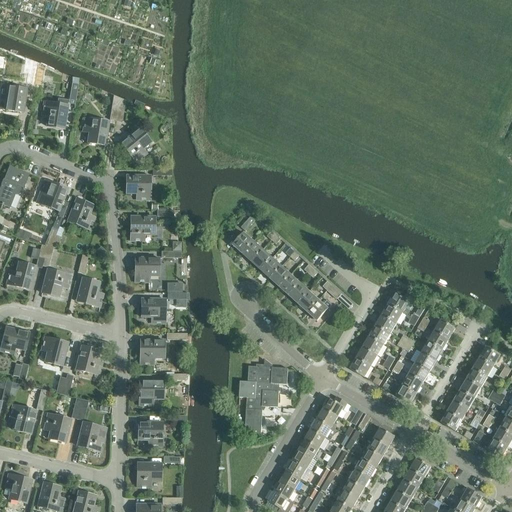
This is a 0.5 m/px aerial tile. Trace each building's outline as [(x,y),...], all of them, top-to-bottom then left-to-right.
[(28,88),(34,89),(36,76),(30,75),(28,88)] [(69,104),(69,105),(75,105),(78,85),(72,84),(69,101),(69,104)] [(1,99),(7,100),(6,111),(23,113),(27,90),(3,86),(1,99)] [(109,121),(116,122),(119,99),(113,97),(109,121)] [(44,103),(42,116),(48,117),(47,127),(48,127),(60,129),(64,130),(68,107),(68,105),(68,104),(69,104),(69,101),(61,100),(58,99),(57,103),(57,105),(44,103)] [(119,99),(116,122),(122,123),(125,102),(119,99)] [(83,132),(89,133),(87,143),(105,146),(109,123),(85,119),(83,132)] [(121,145),(136,163),(146,154),(142,150),(150,143),(139,129),(121,145)] [(0,189),(0,204),(9,208),(15,193),(18,195),(21,187),(24,188),(29,175),(9,166),(0,189)] [(126,194),(137,194),(137,201),(150,201),(150,177),(126,177),(126,194)] [(45,181),(36,203),(59,212),(67,190),(45,181)] [(67,222),(90,231),(95,218),(89,216),(93,206),(76,200),(67,222)] [(130,242),(144,242),(144,236),(154,236),(155,218),(131,218),(130,242)] [(241,228),(245,232),(256,220),(250,218),(241,228)] [(52,228),(45,247),(47,247),(51,248),(56,236),(58,230),(52,228)] [(21,230),(19,238),(30,240),(32,233),(21,230)] [(0,239),(8,243),(10,237),(0,232),(0,239)] [(267,237),(271,241),(276,236),(271,232),(267,237)] [(233,246),(243,254),(254,242),(244,234),(233,246)] [(61,238),(56,236),(51,248),(53,249),(56,250),(61,238)] [(276,236),(271,241),(276,245),(280,240),(276,236)] [(243,254),(252,263),(263,250),(254,242),(243,254)] [(38,258),(44,259),(47,247),(45,247),(41,246),(40,253),(38,258)] [(47,247),(44,259),(42,267),(49,268),(53,249),(51,248),(47,247)] [(101,248),(95,254),(101,259),(106,253),(105,252),(101,248)] [(34,249),(31,259),(37,261),(38,261),(38,258),(40,253),(40,251),(34,249)] [(285,254),(290,258),(295,253),(290,249),(285,254)] [(252,263),(261,271),(272,259),(263,250),(252,263)] [(295,253),(290,258),(294,262),(299,257),(295,253)] [(79,268),(85,269),(88,257),(82,256),(79,268)] [(135,283),(148,283),(148,277),(159,277),(159,259),(135,259),(135,283)] [(261,271),(270,279),(282,267),(272,259),(261,271)] [(7,285),(30,291),(36,267),(18,263),(16,273),(10,272),(7,285)] [(304,271),(309,275),(313,270),(309,265),(304,271)] [(270,279),(280,288),(291,276),(282,267),(270,279)] [(41,294),(59,298),(61,288),(67,289),(71,276),(47,270),(41,294)] [(313,270),(309,275),(313,278),(318,273),(313,270)] [(280,288),(289,296),(300,284),(291,276),(280,288)] [(77,302),(100,308),(103,295),(97,293),(99,283),(82,279),(77,302)] [(323,287),(328,291),(333,286),(328,282),(323,287)] [(289,296),(298,305),(310,292),(300,284),(289,296)] [(333,286),(328,291),(338,300),(342,295),(333,286)] [(298,305),(308,313),(319,301),(310,292),(298,305)] [(395,294),(389,305),(403,313),(409,302),(395,294)] [(352,304),(342,295),(338,300),(348,309),(352,304)] [(141,318),(152,318),(152,324),(165,324),(165,300),(141,300),(141,318)] [(319,301),(308,313),(317,321),(331,306),(327,303),(324,306),(319,301)] [(389,305),(382,316),(397,324),(403,313),(389,305)] [(414,313),(411,318),(417,322),(420,317),(414,313)] [(382,316),(376,326),(390,335),(397,324),(382,316)] [(417,322),(411,318),(408,323),(414,327),(417,322)] [(424,319),(421,324),(427,327),(430,322),(424,319)] [(441,321),(435,332),(449,340),(455,329),(441,321)] [(427,327),(421,324),(418,329),(424,332),(427,327)] [(376,326),(370,337),(384,346),(390,335),(376,326)] [(0,352),(13,355),(15,349),(25,351),(29,334),(6,328),(0,352)] [(435,332),(428,342),(443,351),(449,340),(435,332)] [(403,336),(400,341),(406,344),(409,339),(403,336)] [(370,337),(363,348),(377,356),(384,346),(370,337)] [(41,351),(48,352),(45,362),(62,367),(68,344),(45,338),(41,351)] [(409,339),(406,344),(412,348),(415,343),(409,339)] [(140,365),(154,365),(154,359),(164,359),(164,341),(140,341),(140,365)] [(397,346),(403,349),(406,344),(400,341),(397,346)] [(428,342),(422,353),(436,362),(443,351),(428,342)] [(406,344),(403,349),(409,353),(412,348),(406,344)] [(76,370),(99,376),(102,363),(96,361),(99,351),(82,347),(76,370)] [(363,348),(357,359),(371,367),(377,356),(363,348)] [(486,348),(480,358),(494,367),(501,356),(486,348)] [(422,353),(416,364),(430,373),(436,362),(422,353)] [(402,355),(399,359),(405,365),(408,361),(402,355)] [(389,356),(386,361),(392,365),(395,360),(389,356)] [(480,358),(473,369),(488,378),(494,367),(480,358)] [(371,367),(357,359),(350,370),(365,378),(371,367)] [(247,398),(246,410),(245,433),(261,434),(263,407),(278,408),(280,385),(287,386),(288,369),(273,368),(273,366),(265,360),(265,366),(257,365),(256,367),(249,367),(248,382),(240,382),(239,398),(247,398)] [(392,365),(386,361),(383,366),(389,370),(392,365)] [(398,362),(395,367),(401,370),(404,365),(398,362)] [(17,384),(23,386),(28,366),(22,364),(17,384)] [(416,364),(409,375),(423,383),(430,373),(416,364)] [(401,370),(395,367),(392,372),(398,375),(401,370)] [(505,367),(502,372),(508,375),(511,370),(505,367)] [(470,376),(467,380),(481,388),(488,378),(473,369),(473,370),(471,369),(468,375),(470,376)] [(508,375),(502,372),(499,377),(505,380),(508,375)] [(66,379),(62,395),(68,397),(73,377),(67,375),(66,379)] [(409,375),(403,386),(417,394),(423,383),(409,375)] [(56,394),(62,395),(66,379),(60,378),(56,394)] [(373,383),(379,386),(382,381),(376,378),(373,383)] [(467,380),(461,391),(475,399),(481,388),(467,380)] [(1,401),(7,403),(12,383),(6,382),(1,401)] [(139,406),(152,406),(153,400),(163,400),(163,382),(139,382),(139,406)] [(382,389),(388,392),(391,387),(385,383),(382,389)] [(417,394),(403,386),(396,397),(410,405),(411,404),(412,405),(414,404),(416,401),(416,400),(414,399),(417,394)] [(494,389),(491,394),(497,398),(500,393),(494,389)] [(36,410),(43,411),(47,392),(41,390),(36,410)] [(461,391),(454,402),(468,410),(475,399),(461,391)] [(500,393),(497,398),(503,401),(506,396),(500,393)] [(488,399),(494,403),(497,398),(491,394),(488,399)] [(326,405),(324,409),(338,418),(342,410),(343,411),(348,404),(337,398),(335,402),(330,399),(327,399),(325,403),(326,405)] [(497,398),(494,403),(500,406),(503,401),(497,398)] [(71,419),(78,420),(82,400),(76,399),(71,419)] [(82,400),(78,420),(84,422),(88,402),(82,400)] [(454,402),(448,413),(462,421),(468,410),(454,402)] [(10,419),(16,421),(13,431),(30,435),(36,412),(13,406),(10,419)] [(317,420),(332,428),(335,430),(337,428),(336,425),(334,424),(338,418),(324,409),(317,420)] [(351,423),(356,426),(363,413),(358,410),(351,423)] [(480,410),(477,415),(483,419),(486,413),(480,410)] [(462,421),(448,413),(441,423),(456,432),(462,421)] [(45,428),(51,429),(48,439),(65,444),(71,420),(48,414),(45,428)] [(358,428),(363,431),(371,418),(366,415),(358,428)] [(483,419),(477,415),(474,420),(480,424),(483,419)] [(489,415),(486,421),(492,424),(495,419),(489,415)] [(511,421),(507,418),(500,429),(511,435),(511,421)] [(317,420),(311,430),(326,438),(332,428),(317,420)] [(492,424),(486,421),(483,426),(489,429),(492,424)] [(83,423),(77,446),(101,452),(104,439),(106,429),(100,427),(83,423)] [(138,441),(148,441),(148,447),(162,447),(162,423),(138,423),(138,441)] [(350,427),(345,436),(349,438),(354,430),(350,427)] [(381,429),(374,439),(389,448),(395,437),(381,429)] [(511,435),(500,429),(494,440),(508,448),(511,441),(511,435)] [(311,430),(305,440),(320,449),(326,438),(311,430)] [(356,431),(351,440),(355,442),(360,433),(356,431)] [(480,431),(476,437),(482,441),(486,435),(480,431)] [(464,437),(470,440),(473,435),(467,432),(464,437)] [(349,438),(345,436),(340,445),(344,447),(349,438)] [(473,442),(479,446),(482,441),(476,437),(473,442)] [(374,439),(368,450),(383,458),(389,448),(374,439)] [(305,440),(299,451),(313,459),(320,449),(305,440)] [(355,442),(351,440),(346,448),(350,451),(355,442)] [(508,448),(494,440),(487,451),(502,459),(508,448)] [(338,448),(333,456),(336,459),(342,450),(338,448)] [(368,450),(362,460),(377,468),(383,458),(368,450)] [(299,451),(293,461),(307,470),(313,459),(299,451)] [(344,452),(339,460),(343,463),(348,454),(344,452)] [(336,459),(333,456),(327,465),(331,467),(336,459)] [(417,459),(411,470),(425,478),(431,467),(417,459)] [(343,463),(339,460),(334,469),(338,471),(343,463)] [(362,460),(356,470),(370,479),(377,468),(362,460)] [(293,461),(287,471),(301,480),(307,470),(293,461)] [(137,488),(150,488),(150,482),(161,482),(161,464),(137,464),(137,488)] [(325,469),(320,477),(324,480),(329,471),(325,469)] [(356,470),(350,481),(364,489),(370,479),(356,470)] [(411,470),(404,481),(418,489),(425,478),(411,470)] [(287,471),(281,482),(295,490),(301,480),(287,471)] [(332,472),(327,481),(331,483),(336,475),(332,472)] [(5,488),(11,490),(9,500),(26,504),(32,481),(8,475),(5,488)] [(324,480),(320,477),(315,486),(319,488),(324,480)] [(438,480),(436,485),(441,488),(444,483),(438,480)] [(331,483),(327,481),(322,490),(326,492),(331,483)] [(350,481),(344,491),(358,500),(364,489),(350,481)] [(404,481),(398,491),(412,500),(418,489),(404,481)] [(281,482),(274,492),(289,501),(295,490),(281,482)] [(61,488),(43,484),(38,507),(58,511),(61,511),(64,500),(58,498),(61,488)] [(441,488),(436,485),(432,490),(438,493),(441,488)] [(448,485),(445,490),(451,494),(454,489),(448,485)] [(313,489),(308,498),(312,500),(317,492),(313,489)] [(468,489),(462,500),(476,508),(482,498),(468,489)] [(451,494),(445,490),(442,495),(448,499),(451,494)] [(344,491),(338,502),(352,510),(358,500),(344,491)] [(398,491),(391,502),(406,511),(412,500),(398,491)] [(73,511),(98,511),(99,508),(93,507),(96,497),(78,492),(73,511)] [(289,501),(274,492),(268,503),(283,511),(289,501)] [(320,493),(315,502),(319,504),(324,495),(320,493)] [(312,500),(308,498),(303,506),(307,509),(312,500)] [(462,500),(455,511),(457,511),(473,511),(476,508),(462,500)] [(313,511),(319,504),(315,502),(310,510),(312,511),(313,511)] [(338,502),(332,511),(331,511),(350,511),(352,510),(338,502)] [(391,502),(385,511),(404,511),(406,511),(391,502)] [(428,502),(425,507),(430,511),(433,506),(428,502)] [(266,506),(275,511),(282,511),(283,511),(268,503),(266,506)]
